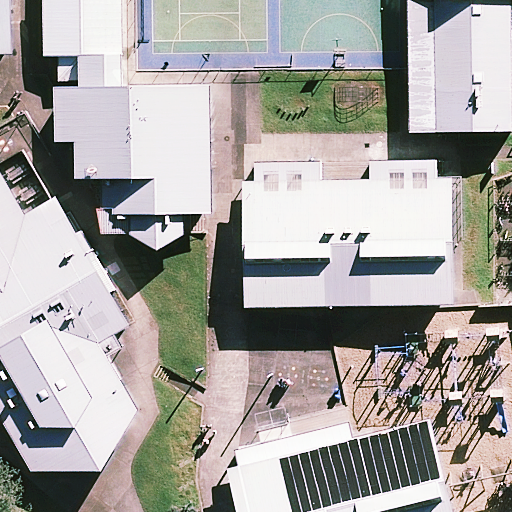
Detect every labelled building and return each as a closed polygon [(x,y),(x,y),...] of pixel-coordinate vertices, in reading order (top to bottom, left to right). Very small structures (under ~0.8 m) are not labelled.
[(0,0),(0,63),(23,63),(22,0),(0,0)] [(92,94),(67,94),(67,147),(86,147),(86,184),(112,184),(112,214),(108,216),(114,241),(197,241),(197,220),(223,220),(223,94),(135,94),(134,0),(56,0),(57,62),(92,62),(92,94)] [(511,3),(418,4),(419,71),(419,140),(511,139),(511,3)] [(36,222),(4,166),(0,168),(0,414),(5,411),(43,477),(148,417),(109,349),(139,332),(66,205),(36,222)] [(265,188),(255,188),(258,314),(465,310),(462,184),(448,184),(448,166),(380,167),(380,186),(333,187),(333,168),(265,170),(265,188)] [(463,511),(441,423),(323,454),(238,475),(247,511),(463,511)]
